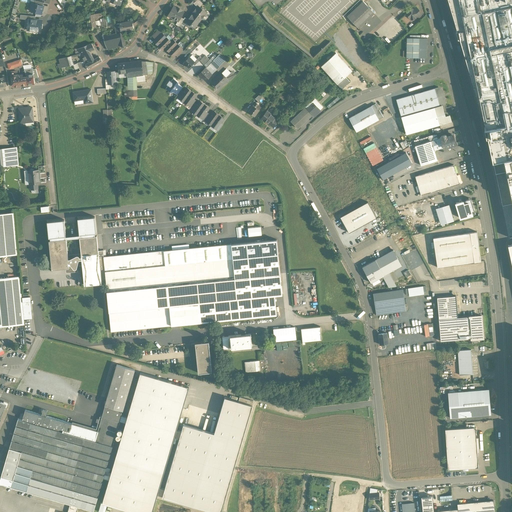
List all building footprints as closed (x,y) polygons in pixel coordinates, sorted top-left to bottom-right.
[(511,0),(448,0),(492,158),(506,155),(509,171),(511,170),(511,0)] [(363,1),(346,17),(358,29),(375,14),(363,1)] [(34,3),(33,3),(30,11),(36,13),(36,12),(41,14),(42,11),(43,6),(42,6),(37,4),(38,4),(34,3)] [(199,7),(198,6),(197,7),(193,13),(201,19),(206,12),(204,11),(204,9),(202,8),(201,8),(199,7)] [(177,8),(174,7),(170,13),(170,12),(168,16),(172,19),(172,18),(178,21),(180,17),(183,12),(181,11),(182,10),(177,8)] [(412,9),(408,10),(408,11),(405,14),(410,19),(410,18),(411,20),(415,19),(415,17),(419,16),(422,14),(416,8),(414,10),(413,10),(412,9)] [(105,12),(94,14),(95,20),(104,18),(106,18),(106,16),(105,12)] [(113,13),(106,16),(106,18),(106,21),(107,21),(106,21),(107,24),(109,24),(109,25),(110,25),(113,24),(115,24),(114,16),(113,13)] [(201,19),(193,13),(188,19),(186,22),(191,25),(191,24),(195,27),(201,19)] [(184,19),(180,17),(178,21),(175,25),(179,27),(184,19)] [(184,19),(179,27),(182,30),(186,22),(188,19),(184,17),(184,19)] [(35,19),(28,19),(27,30),(41,31),(42,20),(35,19)] [(132,21),(119,23),(121,32),(123,31),(134,29),(133,25),(132,21)] [(121,32),(117,32),(117,33),(119,40),(120,46),(126,45),(125,44),(125,40),(123,35),(123,33),(123,31),(121,32)] [(103,37),(105,43),(119,40),(117,33),(116,34),(108,36),(103,37)] [(156,37),(153,41),(158,45),(166,37),(161,33),(156,37)] [(166,37),(158,45),(160,48),(163,50),(165,48),(171,42),(166,37)] [(426,38),(406,38),(406,58),(426,58),(426,38)] [(119,40),(105,43),(108,49),(120,46),(119,40)] [(171,42),(165,48),(169,52),(177,44),(173,40),(171,42)] [(92,43),(78,48),(80,53),(82,52),(83,53),(95,49),(92,43)] [(177,44),(169,52),(174,57),(177,54),(181,50),(182,49),(177,44)] [(235,61),(243,53),(240,51),(232,58),(235,61)] [(94,59),(90,52),(83,54),(84,55),(81,56),(82,58),(83,58),(84,59),(81,60),(82,62),(89,59),(90,61),(94,59)] [(352,71),(336,53),(321,67),(337,85),(345,77),(352,71)] [(71,55),(59,59),(60,64),(57,65),(59,69),(73,65),(74,64),(71,55)] [(205,55),(202,59),(200,61),(204,65),(209,60),(205,55)] [(209,60),(204,65),(203,66),(205,68),(211,74),(225,61),(219,55),(213,61),(210,59),(209,60)] [(90,61),(86,64),(87,67),(88,68),(101,61),(99,57),(94,59),(90,61)] [(190,57),(184,63),(189,68),(194,62),(193,61),(190,57)] [(21,60),(7,64),(9,69),(19,66),(22,65),(21,60)] [(141,61),(138,61),(139,66),(141,66),(141,67),(142,67),(142,72),(136,73),(136,76),(148,74),(146,61),(141,61)] [(153,64),(146,61),(148,74),(154,74),(153,64)] [(134,62),(126,63),(127,72),(127,77),(136,76),(136,73),(135,67),(134,62)] [(126,63),(118,64),(119,71),(119,73),(127,72),(126,63)] [(205,68),(199,74),(205,81),(211,74),(205,68)] [(24,69),(27,76),(27,77),(29,76),(29,75),(33,74),(33,69),(24,69)] [(226,69),(221,73),(226,78),(230,73),(226,69)] [(119,71),(115,71),(116,81),(116,83),(113,84),(108,84),(108,79),(105,79),(106,89),(106,90),(118,89),(119,73),(119,71)] [(115,71),(109,72),(109,75),(107,75),(108,79),(108,84),(113,84),(113,81),(116,81),(115,71)] [(230,73),(226,78),(227,79),(227,80),(229,82),(236,75),(232,72),(230,73)] [(221,73),(211,83),(217,89),(227,80),(227,79),(226,78),(221,73)] [(17,74),(10,75),(11,86),(21,85),(20,75),(17,75),(17,74)] [(138,98),(136,76),(127,77),(129,92),(125,92),(126,100),(138,98)] [(345,77),(337,85),(341,89),(350,82),(345,77)] [(178,82),(173,78),(171,82),(169,81),(167,84),(168,85),(166,89),(170,92),(173,92),(174,93),(180,85),(178,84),(178,82)] [(180,85),(174,93),(177,95),(178,95),(181,90),(183,88),(180,85)] [(184,92),(179,98),(184,102),(191,92),(187,88),(184,92)] [(443,92),(441,89),(438,88),(435,89),(440,106),(442,105),(442,106),(443,105),(445,103),(445,99),(443,92)] [(91,89),(73,92),(74,101),(84,99),(85,103),(93,102),(91,89)] [(435,89),(396,100),(401,117),(434,108),(440,106),(435,89)] [(191,92),(184,102),(189,105),(193,99),(196,95),(191,92)] [(196,105),(192,111),(197,115),(204,105),(199,101),(196,105)] [(320,110),(311,101),(305,106),(306,107),(313,114),(314,116),(320,110)] [(303,104),(288,118),(291,121),(306,107),(305,106),(303,104)] [(204,105),(197,115),(202,118),(206,112),(209,108),(204,105)] [(253,106),(253,105),(248,112),(255,117),(259,110),(256,108),(253,106)] [(442,106),(442,105),(440,106),(434,108),(439,125),(451,122),(450,115),(445,117),(442,106)] [(371,106),(349,118),(356,132),(379,120),(371,106)] [(32,107),(18,108),(19,122),(33,121),(32,107)] [(291,121),(298,128),(313,114),(306,107),(291,121)] [(434,108),(401,117),(406,134),(439,125),(434,108)] [(278,120),(267,111),(261,119),(273,127),(275,124),(278,120)] [(211,116),(206,122),(211,125),(219,115),(214,112),(211,116)] [(219,115),(211,125),(216,129),(220,123),(224,119),(219,115)] [(284,122),(279,118),(278,120),(275,124),(279,127),(284,122)] [(452,135),(446,137),(445,135),(441,136),(441,138),(444,148),(455,144),(452,135)] [(360,144),(372,139),(370,136),(359,141),(360,144)] [(438,139),(431,141),(434,151),(444,148),(441,138),(438,139)] [(400,143),(403,148),(408,145),(405,139),(400,143)] [(429,142),(415,146),(421,165),(437,160),(434,151),(431,141),(429,142)] [(16,148),(7,149),(9,167),(18,166),(16,148)] [(0,167),(9,167),(7,149),(0,149),(0,167)] [(384,157),(381,152),(371,158),(374,163),(384,157)] [(376,168),(383,180),(412,163),(406,152),(376,168)] [(506,155),(492,158),(502,205),(511,202),(511,244),(508,245),(511,263),(511,170),(509,171),(506,155)] [(453,165),(415,176),(421,196),(459,184),(453,165)] [(33,169),(31,169),(30,170),(30,171),(28,171),(29,184),(30,184),(37,183),(40,182),(39,170),(34,170),(33,169)] [(471,199),(456,203),(460,218),(463,217),(472,215),(475,214),(471,199)] [(349,233),(376,218),(367,202),(340,217),(349,233)] [(448,206),(437,209),(441,224),(452,221),(448,206)] [(0,256),(17,255),(13,213),(0,213),(0,256)] [(78,219),(80,237),(96,236),(94,217),(78,219)] [(47,221),(49,240),(66,239),(64,220),(47,221)] [(247,227),(236,228),(237,237),(247,236),(247,227)] [(260,227),(248,229),(249,236),(261,234),(260,227)] [(477,232),(433,238),(437,268),(481,261),(477,232)] [(96,236),(80,237),(81,254),(98,253),(98,251),(96,236)] [(66,239),(49,240),(52,269),(62,268),(69,267),(68,265),(70,265),(72,266),(71,267),(72,269),(73,268),(74,268),(74,269),(75,269),(76,269),(76,268),(77,267),(77,266),(82,266),(81,254),(68,256),(66,239)] [(232,244),(233,258),(278,254),(277,240),(232,244)] [(232,244),(224,245),(225,259),(233,258),(232,244)] [(224,245),(134,254),(135,268),(225,259),(224,245)] [(394,250),(376,260),(384,276),(389,273),(402,266),(394,250)] [(98,253),(81,254),(82,266),(83,266),(84,285),(101,283),(98,253)] [(134,254),(104,257),(103,257),(105,271),(135,268),(134,254)] [(278,254),(233,258),(235,278),(280,274),(278,254)] [(135,268),(105,271),(106,283),(111,332),(239,319),(237,299),(237,298),(235,279),(235,278),(233,258),(225,259),(135,268)] [(383,277),(384,276),(376,260),(363,267),(371,283),(383,277)] [(384,276),(383,277),(388,287),(396,287),(389,273),(384,276)] [(280,274),(235,278),(235,279),(237,298),(237,299),(275,295),(282,295),(280,274)] [(19,277),(0,278),(0,326),(24,325),(23,319),(21,297),(19,277)] [(408,289),(409,297),(424,295),(423,287),(408,289)] [(403,289),(373,294),(375,309),(405,304),(403,289)] [(275,295),(237,299),(239,319),(277,315),(275,295)] [(437,298),(439,319),(458,318),(456,296),(437,298)] [(30,297),(21,297),(23,319),(32,319),(31,314),(30,314),(29,302),(30,301),(30,297)] [(405,304),(375,309),(376,315),(406,311),(405,304)] [(481,316),(469,317),(471,339),(483,338),(481,316)] [(458,318),(439,319),(440,342),(471,339),(469,317),(458,318)] [(424,336),(433,336),(433,323),(424,324),(424,336)] [(274,342),(296,340),(295,327),(273,329),(274,342)] [(301,329),(302,342),(321,340),(320,327),(301,329)] [(251,334),(230,336),(222,337),(223,349),(252,346),(251,334)] [(380,345),(388,344),(386,334),(378,335),(380,345)] [(209,341),(195,343),(198,373),(212,372),(209,341)] [(471,350),(458,351),(459,364),(472,363),(471,350)] [(259,361),(250,362),(251,372),(260,371),(259,361)] [(472,363),(459,364),(459,375),(473,374),(472,363)] [(135,370),(116,364),(105,405),(105,406),(102,417),(119,422),(120,421),(125,423),(127,418),(121,416),(135,370)] [(125,423),(115,460),(163,474),(189,387),(140,373),(127,418),(125,423)] [(488,390),(458,392),(460,417),(490,415),(490,414),(488,391),(488,390)] [(458,392),(448,393),(450,418),(460,417),(458,392)] [(174,491),(171,500),(213,511),(220,511),(252,406),(224,398),(214,432),(183,423),(165,489),(174,491)] [(41,415),(25,410),(22,420),(69,434),(71,424),(46,416),(41,415)] [(22,420),(18,419),(9,448),(21,452),(13,480),(11,488),(26,492),(30,478),(97,497),(103,479),(109,480),(102,503),(108,505),(133,511),(152,511),(157,496),(159,487),(163,474),(115,460),(110,475),(105,473),(119,422),(102,417),(97,431),(71,424),(69,434),(22,420)] [(475,428),(445,430),(448,470),(478,468),(475,428)] [(21,452),(9,448),(1,477),(13,480),(21,452)] [(13,480),(1,477),(0,479),(0,484),(11,488),(13,480)] [(97,497),(30,478),(26,492),(70,505),(78,507),(93,511),(97,497)] [(173,491),(159,487),(157,496),(170,500),(173,492),(173,491)] [(422,511),(433,511),(434,511),(432,496),(421,497),(422,511)] [(348,511),(350,501),(340,500),(338,511),(348,511)] [(494,511),(493,500),(457,504),(458,509),(457,511),(494,511)] [(350,501),(348,511),(358,511),(360,503),(350,501)] [(414,511),(414,503),(402,504),(402,511),(414,511)]
